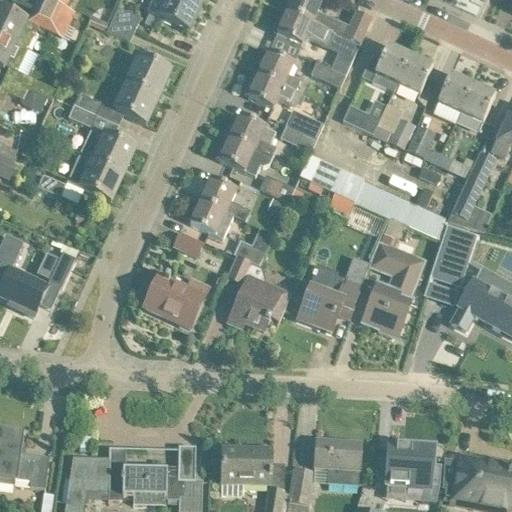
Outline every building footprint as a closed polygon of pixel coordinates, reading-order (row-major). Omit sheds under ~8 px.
[(51,6),(53,0),(41,0),(34,15),(57,25),(63,12),(51,6)] [(69,0),(53,0),(51,6),(63,12),(57,25),(67,30),(72,15),(64,12),(69,0)] [(201,8),(183,0),(154,0),(148,15),(189,33),(190,32),(187,31),(193,17),(196,19),(201,8)] [(287,15),(359,48),(371,23),(356,16),(350,30),(317,15),(323,3),(315,0),(287,0),(286,3),(288,6),(291,7),(287,15)] [(63,41),(68,31),(67,30),(57,25),(34,15),(30,25),(0,10),(0,40),(27,54),(38,30),(59,40),(59,39),(63,41)] [(117,11),(111,23),(135,34),(141,21),(117,11)] [(338,56),(330,72),(330,73),(345,80),(359,48),(287,15),(283,22),(281,21),(277,22),(273,32),(274,36),(277,37),(301,49),(304,42),(328,52),(338,56)] [(135,34),(111,23),(108,31),(90,23),(88,27),(130,46),(135,34)] [(27,54),(0,40),(0,68),(3,70),(3,69),(8,71),(3,81),(27,93),(44,101),(44,100),(50,103),(55,92),(17,74),(27,54)] [(394,96),(397,88),(410,59),(388,49),(375,78),(372,86),(394,96)] [(269,55),(258,79),(300,98),(295,96),(301,84),(288,78),(293,66),(269,55)] [(138,59),(125,87),(158,102),(164,89),(161,88),(167,74),(170,76),(171,74),(138,59)] [(410,59),(397,88),(419,99),(433,69),(410,59)] [(345,80),(330,73),(330,72),(316,66),(311,78),(340,91),(345,80)] [(437,106),(460,117),(473,87),(450,77),(437,106)] [(300,98),(258,79),(254,86),(250,84),(244,97),(249,99),(248,101),(273,112),(276,104),(294,112),(300,98)] [(0,111),(7,96),(22,103),(27,93),(3,81),(0,86),(0,111)] [(158,102),(125,87),(113,114),(146,128),(147,127),(144,125),(150,112),(153,113),(158,102)] [(473,87),(460,117),(482,127),(495,98),(473,87)] [(96,121),(102,108),(79,98),(73,111),(96,121)] [(387,109),(377,129),(372,139),(403,153),(414,131),(399,124),(403,117),(387,109)] [(92,132),(96,121),(73,111),(68,121),(92,132)] [(510,150),(511,151),(511,115),(510,114),(491,156),(505,162),(510,150)] [(323,129),(293,115),(285,130),(316,144),(323,129)] [(270,148),(276,135),(240,119),(239,121),(234,118),(229,131),(233,133),(229,142),(254,154),(254,153),(272,161),(277,151),(270,148)] [(316,144),(285,130),(280,142),(310,156),(316,144)] [(428,152),(434,138),(418,130),(407,155),(436,168),(441,158),(428,152)] [(90,135),(79,159),(123,179),(129,166),(126,165),(132,151),(135,153),(135,152),(95,133),(94,137),(90,135)] [(272,161),(254,153),(254,154),(229,142),(225,150),(221,148),(215,160),(220,162),(219,164),(237,173),(256,180),(260,169),(262,170),(269,167),(272,161)] [(479,156),(448,225),(481,240),(486,229),(468,221),(495,163),(479,156)] [(453,164),(441,158),(436,168),(449,174),(453,164)] [(123,179),(79,159),(68,184),(80,190),(80,191),(111,205),(111,204),(109,203),(115,189),(118,190),(123,179)] [(0,177),(15,184),(21,171),(0,160),(0,177)] [(309,188),(319,165),(308,160),(302,175),(298,183),(309,188)] [(331,170),(319,165),(309,188),(321,193),(331,170)] [(341,175),(331,170),(321,193),(331,198),(341,175)] [(352,180),(341,175),(331,198),(334,199),(329,210),(349,219),(354,208),(352,207),(363,185),(352,180)] [(43,178),(38,190),(61,200),(66,188),(43,178)] [(289,204),(294,192),(266,179),(259,194),(288,207),(289,204)] [(211,182),(200,206),(233,221),(233,220),(244,226),(249,214),(230,205),(236,193),(211,182)] [(385,194),(363,185),(352,207),(354,208),(375,217),(385,194)] [(304,196),(294,192),(289,204),(298,208),(304,196)] [(405,203),(385,194),(375,217),(394,226),(405,203)] [(274,202),(269,213),(280,218),(285,207),(274,202)] [(417,208),(405,203),(394,226),(406,231),(417,208)] [(233,221),(200,206),(190,228),(223,243),(233,221)] [(448,223),(417,208),(406,231),(438,245),(448,223)] [(447,229),(430,281),(438,284),(459,291),(476,239),(447,229)] [(198,261),(204,248),(180,236),(174,250),(198,261)] [(384,237),(380,247),(394,253),(398,242),(384,237)] [(5,238),(0,249),(0,286),(2,288),(0,291),(0,298),(9,303),(17,306),(14,311),(33,320),(36,314),(39,308),(48,289),(11,271),(23,247),(5,238)] [(258,270),(265,256),(240,244),(233,259),(237,261),(258,270)] [(363,325),(380,332),(379,335),(396,342),(410,307),(408,306),(425,265),(394,253),(380,247),(371,270),(394,279),(388,293),(377,289),(363,325)] [(50,282),(49,285),(50,286),(61,291),(75,262),(64,257),(62,256),(59,262),(59,263),(50,282)] [(258,270),(237,261),(228,281),(245,289),(231,320),(263,335),(267,326),(268,327),(270,322),(270,321),(270,319),(280,323),(292,297),(265,285),(261,272),(258,270)] [(305,304),(298,323),(299,323),(300,319),(314,324),(313,328),(331,335),(341,311),(352,315),(358,296),(361,288),(337,280),(317,272),(310,290),(305,304)] [(188,291),(165,281),(159,278),(144,311),(162,319),(164,316),(190,328),(188,331),(190,332),(208,291),(192,283),(188,291)] [(459,312),(451,327),(466,335),(474,320),(511,341),(511,288),(492,278),(485,292),(472,285),(458,311),(459,312)] [(0,486),(13,489),(14,482),(31,485),(30,490),(45,492),(46,481),(49,461),(20,457),(24,432),(0,428),(0,486)] [(327,488),(358,490),(360,466),(361,446),(316,443),(314,471),(328,472),(327,488)] [(389,448),(386,486),(387,486),(387,488),(422,491),(421,505),(436,506),(440,489),(440,485),(441,468),(435,468),(437,446),(408,444),(408,450),(400,449),(400,448),(397,447),(397,449),(391,448),(389,448)] [(178,473),(167,473),(166,500),(179,500),(178,511),(201,511),(202,484),(195,483),(195,470),(196,450),(178,450),(178,473)] [(166,500),(167,473),(126,472),(126,452),(109,451),(109,462),(73,461),(65,511),(83,511),(86,496),(108,496),(108,503),(123,504),(123,499),(133,499),(133,508),(165,509),(165,500),(166,500)] [(271,452),(222,451),(222,498),(243,498),(244,487),(270,488),(271,452)] [(456,494),(453,508),(469,511),(471,502),(490,506),(489,511),(494,511),(511,511),(511,471),(509,471),(509,473),(481,468),(482,466),(462,462),(458,482),(456,494)] [(287,511),(307,511),(314,475),(294,472),(287,511)] [(265,511),(281,511),(284,495),(269,492),(265,511)]
